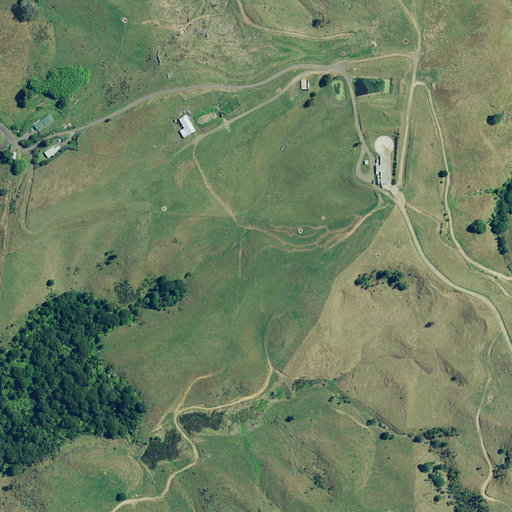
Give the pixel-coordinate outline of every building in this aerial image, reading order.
[(307,82),(307,80),(301,80),(301,89),(307,89),(309,89),(309,82),(307,82)] [(54,120),(49,114),(34,126),(39,132),(54,120)] [(195,131),(185,115),(178,119),(184,128),(179,131),(183,138),(195,131)] [(55,155),(54,154),(58,151),(60,149),(58,146),(54,149),(53,146),(52,146),(50,147),(51,148),(48,150),(48,149),(44,152),(44,153),(48,158),(52,155),(52,156),(53,156),(55,155)] [(387,156),(380,156),(380,165),(376,166),(376,174),(378,174),(378,172),(380,172),(380,183),(387,183),(387,156)]
